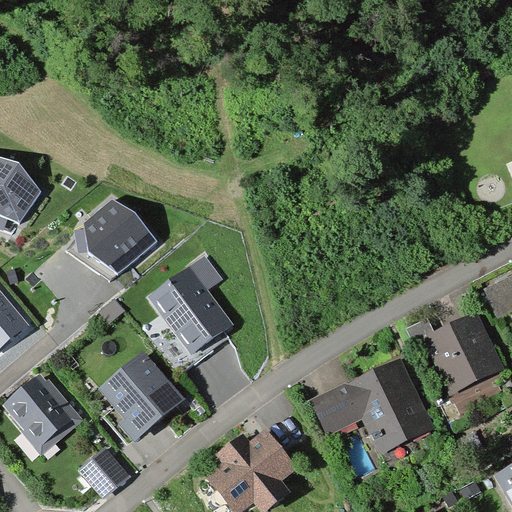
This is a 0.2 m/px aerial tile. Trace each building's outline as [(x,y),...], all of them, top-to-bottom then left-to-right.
[(19,162),(0,156),(0,209),(19,218),(39,190),(19,162)] [(134,211),(113,200),(85,221),(90,248),(118,269),(154,240),(134,211)] [(228,323),(190,269),(153,295),(191,349),(228,323)] [(511,280),(487,293),(500,321),(511,314),(511,280)] [(0,345),(24,325),(0,295),(0,345)] [(482,316),(429,342),(456,397),(509,371),(482,316)] [(179,400),(142,356),(104,387),(141,431),(179,400)] [(404,361),(316,401),(333,438),(366,423),(384,461),(438,436),(404,361)] [(71,424),(35,381),(5,405),(41,449),(71,424)] [(273,434),(214,481),(238,511),(253,511),(262,505),(267,511),(280,511),(298,498),(289,487),(305,474),(273,434)] [(511,473),(498,481),(511,504),(511,473)]
